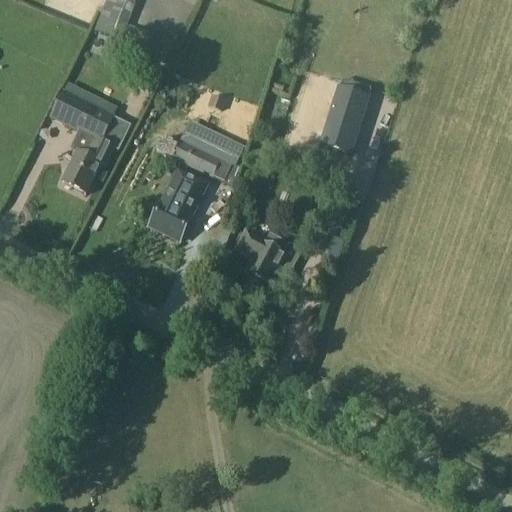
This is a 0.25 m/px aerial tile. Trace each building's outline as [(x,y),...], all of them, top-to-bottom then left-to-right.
[(108,0),(95,33),(120,43),(126,27),(122,26),(132,0),(108,0)] [(120,43),(119,46),(134,52),(132,56),(144,61),(148,50),(153,38),(126,27),(120,43)] [(338,92),(320,148),(350,158),(367,102),(338,92)] [(62,95),(49,121),(91,143),(100,147),(113,121),(62,95)] [(211,98),(207,110),(221,115),(226,103),(211,98)] [(197,134),(190,150),(220,164),(213,180),(232,189),(240,172),(240,170),(238,169),(244,156),(197,134)] [(84,158),(77,155),(61,186),(85,198),(109,152),(100,147),(91,143),(84,158)] [(220,164),(190,150),(180,144),(172,161),(213,180),(220,164)] [(161,206),(149,231),(179,246),(191,220),(188,219),(190,213),(193,214),(203,195),(174,181),(170,189),(168,188),(160,205),(161,206)] [(235,254),(252,263),(246,275),(270,288),(283,263),(293,268),(300,254),(270,239),(267,245),(246,233),(235,254)] [(319,267),(335,272),(343,245),(327,240),(319,267)]
